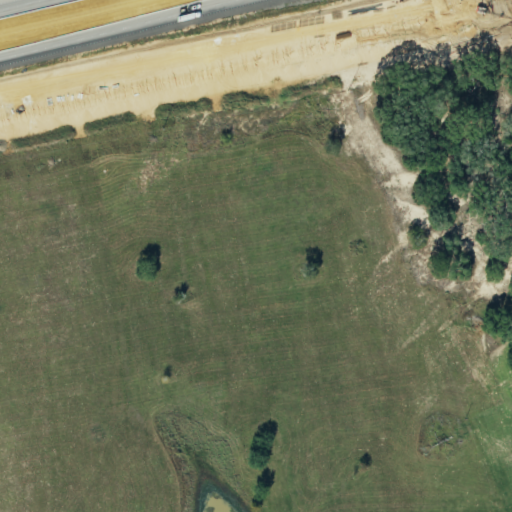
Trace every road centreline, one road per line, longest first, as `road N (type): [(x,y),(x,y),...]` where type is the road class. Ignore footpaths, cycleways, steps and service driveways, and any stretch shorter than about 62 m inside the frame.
road 1 (tertiary): [(0,103),(450,0)]
road 2 (motorway): [(0,53),(229,0)]
